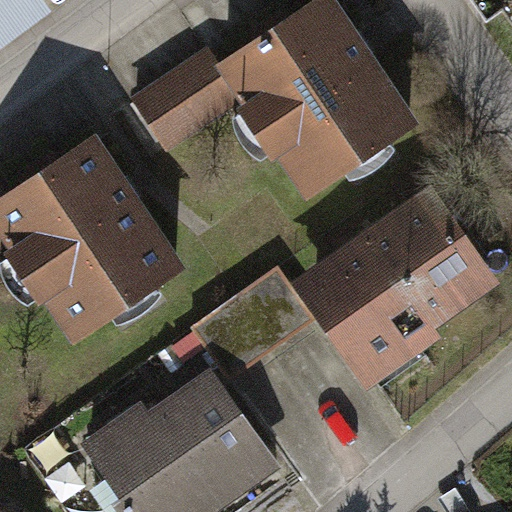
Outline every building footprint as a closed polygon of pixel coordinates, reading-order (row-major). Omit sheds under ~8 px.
[(0,0),(0,45),(43,15),(32,0),(0,0)] [(315,0),(209,70),(203,74),(226,109),(292,208),(406,132),(318,0),(315,0)] [(197,52),(120,103),(155,156),(226,109),(203,74),(209,70),(197,52)] [(0,196),(0,277),(23,313),(30,308),(60,354),(176,279),(86,140),(0,196)] [(419,192),(280,290),(305,325),(357,398),(433,345),(425,334),(488,290),(419,192)] [(266,270),(178,332),(217,387),(305,325),(280,290),(266,270)] [(129,407),(66,451),(106,508),(99,511),(214,511),(270,474),(198,371),(135,415),(129,407)] [(8,511),(1,502),(0,502),(0,511),(8,511)]
